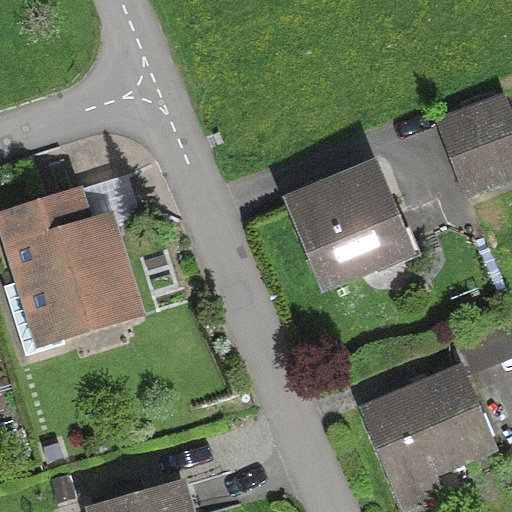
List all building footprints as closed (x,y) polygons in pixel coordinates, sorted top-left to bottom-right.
[(511,148),(496,106),(440,127),(465,194),(511,176),(511,148)] [(371,171),(285,207),(317,287),(403,251),(371,171)] [(54,328),(127,305),(104,228),(81,235),(72,203),(2,225),(20,284),(0,290),(22,359),(60,347),(54,328)] [(429,477),(489,452),(456,373),(359,413),(399,511),(436,496),(429,477)] [(180,511),(174,489),(124,503),(121,490),(100,496),(103,509),(91,511),(180,511)]
